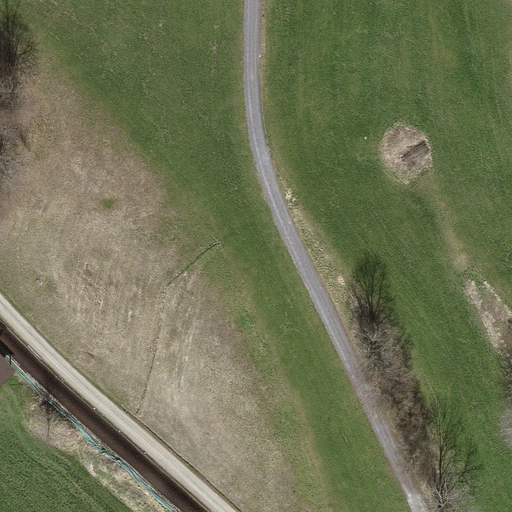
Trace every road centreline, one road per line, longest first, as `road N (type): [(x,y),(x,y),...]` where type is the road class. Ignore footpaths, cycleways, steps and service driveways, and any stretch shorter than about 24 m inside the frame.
road 1 (track): [(401,472),(261,165),(253,0)]
road 2 (track): [(0,301),(206,511)]
